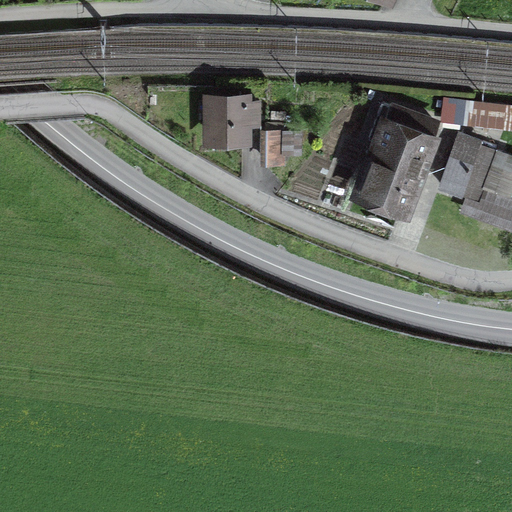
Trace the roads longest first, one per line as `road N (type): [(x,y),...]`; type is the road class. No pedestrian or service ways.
road 1 (tertiary): [(0,80),(111,173),(233,245),(365,298),(511,328)]
road 2 (residential): [(511,281),(406,259),(264,204),(93,105),(0,108)]
